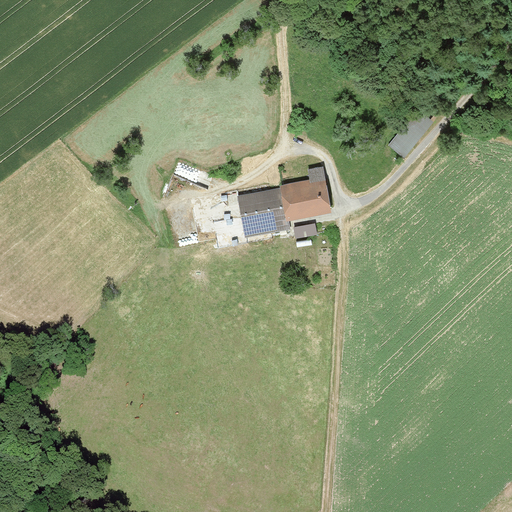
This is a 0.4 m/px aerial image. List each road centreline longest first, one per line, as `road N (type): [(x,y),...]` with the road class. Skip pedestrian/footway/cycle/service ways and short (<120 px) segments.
road 1 (track): [(511,41),(397,177),(368,200),(338,196),(321,154),(281,145)]
road 2 (track): [(234,184),(264,165),(285,137),(278,0)]
